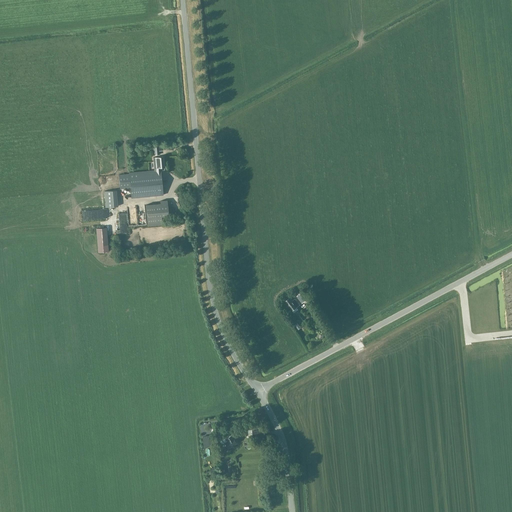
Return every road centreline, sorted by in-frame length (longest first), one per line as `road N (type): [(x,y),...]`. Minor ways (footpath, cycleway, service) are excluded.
road 1 (unclassified): [(258,391),(212,301),(183,0)]
road 2 (unclassified): [(258,391),(511,255)]
road 3 (unclassified): [(292,511),(285,445),(258,391)]
